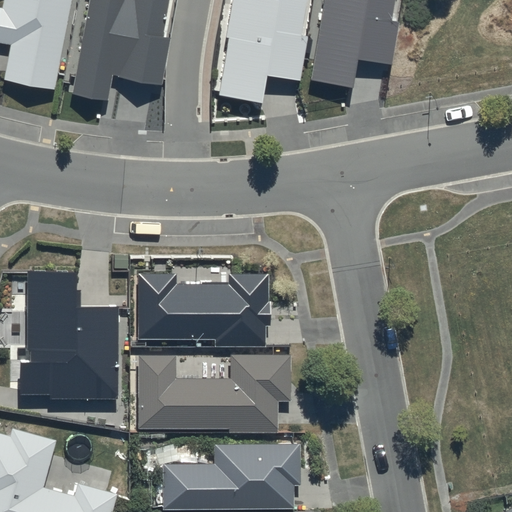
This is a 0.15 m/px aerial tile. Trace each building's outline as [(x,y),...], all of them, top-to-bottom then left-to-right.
[(4,79),(55,88),(71,0),(4,0),(4,7),(0,6),(0,43),(10,46),(4,79)] [(168,0),(90,0),(74,95),(108,100),(113,73),(161,82),(169,38),(162,37),(168,0)] [(307,0),(234,0),(220,95),(263,101),(267,76),(301,81),(308,37),(302,37),(307,0)] [(394,0),(324,0),(310,79),(353,87),(358,59),(389,64),(397,22),(390,21),(394,0)] [(78,270),(26,270),(26,349),(29,349),(29,360),(20,360),(20,394),(49,394),(49,400),(119,400),(119,305),(78,306),(78,270)] [(137,273),(136,337),(213,339),(213,346),(263,346),(263,325),(268,325),(268,301),(266,301),(266,273),(200,272),(200,284),(175,283),(175,273),(137,273)] [(136,353),(135,426),(227,427),(227,432),(244,432),(244,437),(257,437),(257,432),(275,432),(276,401),(288,401),(289,354),(229,353),(228,378),(174,377),(174,354),(136,353)] [(57,440),(11,427),(9,436),(0,433),(0,511),(112,511),(118,494),(78,483),(74,496),(44,488),(57,440)] [(160,463),(160,507),(292,507),(292,484),(298,484),(298,444),(213,444),(213,463),(160,463)]
